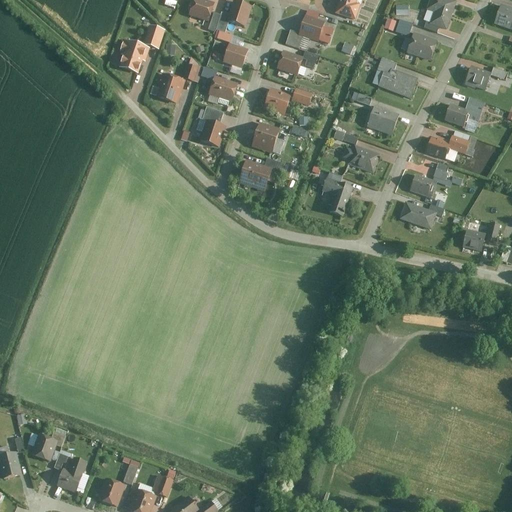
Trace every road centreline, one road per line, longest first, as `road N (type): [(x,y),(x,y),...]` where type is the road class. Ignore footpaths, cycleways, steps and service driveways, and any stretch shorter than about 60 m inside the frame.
road 1 (residential): [(366,249),(402,158),(486,0)]
road 2 (residential): [(217,190),(280,6),(263,0)]
road 3 (residential): [(217,190),(283,234),(366,249)]
road 4 (residential): [(366,249),(511,282)]
road 5 (track): [(126,101),(21,0)]
road 6 (residential): [(126,101),(217,190)]
